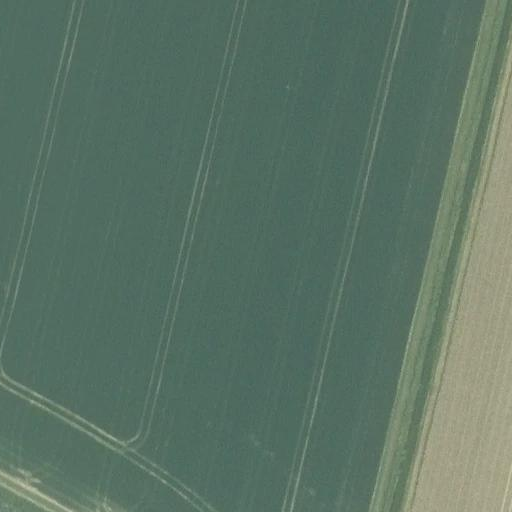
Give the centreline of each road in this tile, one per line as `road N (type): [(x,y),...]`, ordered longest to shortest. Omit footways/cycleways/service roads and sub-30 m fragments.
road 1 (track): [(492,0),(374,511)]
road 2 (track): [(511,39),(403,511)]
